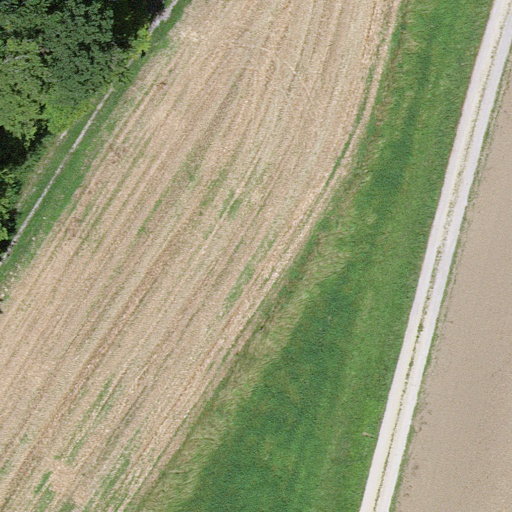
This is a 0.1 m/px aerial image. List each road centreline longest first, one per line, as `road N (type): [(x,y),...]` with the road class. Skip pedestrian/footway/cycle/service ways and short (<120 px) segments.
road 1 (track): [(505,0),(468,109),(370,511)]
road 2 (track): [(157,0),(0,248)]
